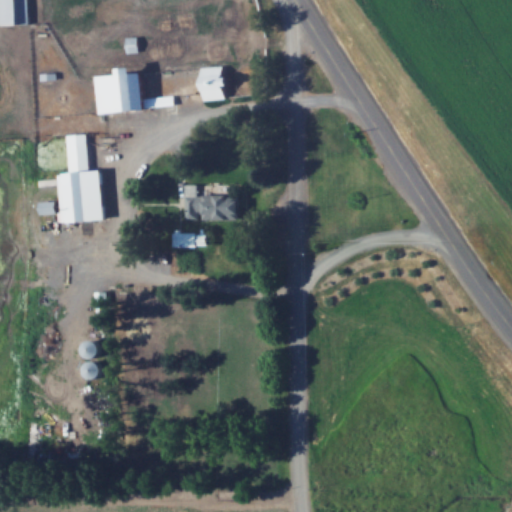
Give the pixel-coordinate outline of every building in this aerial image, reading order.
[(1,0),(2,25),(30,24),(29,0),(1,0)] [(205,66),(205,99),(228,99),(228,79),(225,79),(225,66),(205,66)] [(99,75),(101,111),(175,106),(174,95),(144,97),(142,67),(125,68),(126,74),(99,75)] [(67,172),(70,223),(96,222),(90,133),(70,134),(72,171),(67,172)] [(187,194),(187,219),(242,219),(242,194),(187,194)] [(57,214),(57,203),(42,203),(42,214),(57,214)] [(89,376),(97,379),(102,368),(94,364),(89,376)]
